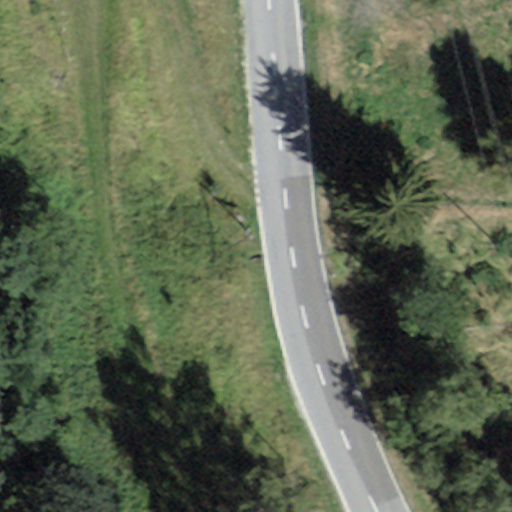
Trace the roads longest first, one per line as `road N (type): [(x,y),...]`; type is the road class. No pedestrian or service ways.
road 1 (tertiary): [(377,511),(309,339),(268,0)]
road 2 (track): [(181,511),(126,340),(98,200),(90,0)]
road 3 (track): [(168,0),(230,173),(247,184),(285,186)]
